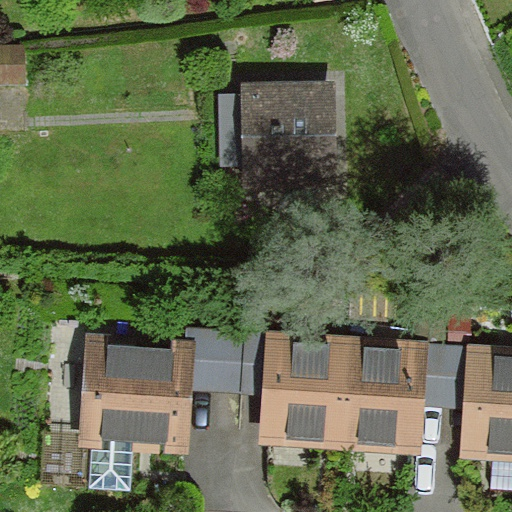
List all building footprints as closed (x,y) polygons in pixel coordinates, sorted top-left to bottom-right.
[(340,186),(340,81),(253,82),(253,187),(340,186)] [(271,442),(348,447),(357,337),(279,333),(271,442)] [(193,448),(199,342),(96,336),(90,441),(193,448)] [(428,454),(433,343),(357,337),(348,447),(428,454)] [(511,459),(511,348),(477,346),(470,456),(511,459)]
